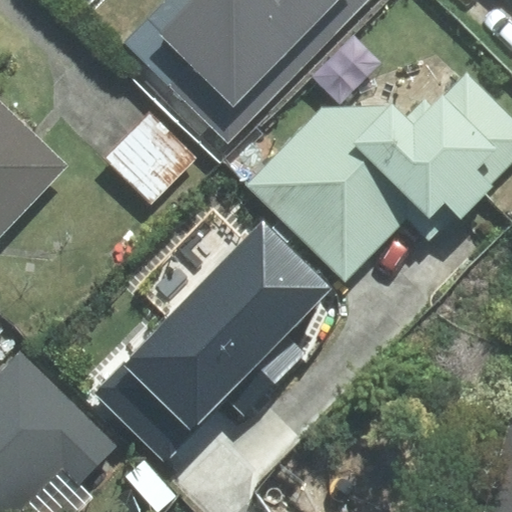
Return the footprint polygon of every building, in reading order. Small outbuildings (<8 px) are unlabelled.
[(329,105),(253,183),(352,282),(412,218),(434,240),(446,228),(439,218),(458,202),(472,217),(504,182),(490,165),(506,151),(511,157),(511,110),(472,71),(442,101),(430,95),(418,109),(406,98),(400,103),(329,105)] [(0,242),(18,224),(76,165),(41,131),(0,91),(0,242)] [(136,130),(112,154),(159,199),(201,156),(154,111),(136,130)] [(326,281),(268,226),(141,356),(159,373),(124,409),(173,457),(209,420),(199,410),(245,363),(251,368),(278,340),(273,335),(326,281)] [(26,352),(0,378),(0,511),(26,511),(69,469),(84,484),(122,446),(26,352)] [(511,511),(511,438),(489,511),(511,511)]
